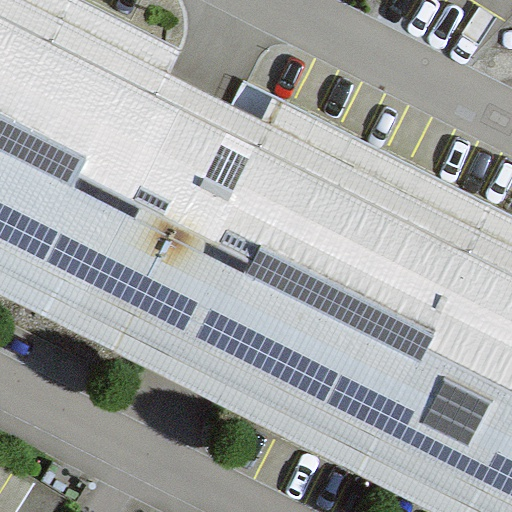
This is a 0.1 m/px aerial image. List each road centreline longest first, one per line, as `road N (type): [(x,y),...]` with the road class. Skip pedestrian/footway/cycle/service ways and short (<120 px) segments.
road 1 (residential): [(252,0),(511,131)]
road 2 (residential): [(0,397),(226,511)]
